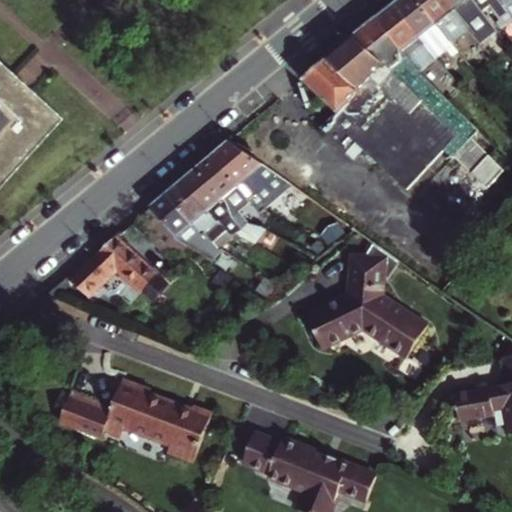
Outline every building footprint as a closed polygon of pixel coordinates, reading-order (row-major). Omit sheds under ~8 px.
[(419,0),(400,0),(395,4),(419,36),(437,22),(419,0)] [(447,0),(419,0),(437,22),(444,32),(452,42),(465,32),(462,28),(466,24),(454,8),(447,0)] [(447,0),(454,8),(464,0),(447,0)] [(419,36),(395,4),(377,18),(390,33),(401,48),(419,36)] [(470,28),(481,40),(495,30),(484,16),(470,28)] [(418,78),(384,38),(390,33),(377,18),(355,36),(408,86),(418,78)] [(465,57),(452,42),(444,32),(432,40),(452,66),(465,57)] [(355,36),(326,59),(433,159),(458,132),(408,86),(355,36)] [(414,62),(420,57),(417,52),(410,57),(414,62)] [(417,65),(430,79),(441,71),(430,56),(424,61),(417,65)] [(417,65),(424,61),(420,57),(414,62),(417,65)] [(407,187),(433,159),(326,59),(302,80),(336,113),(320,129),(352,159),(364,146),(407,187)] [(0,70),(0,167),(48,116),(12,82),(0,70)] [(456,105),(430,79),(426,83),(430,86),(427,90),(450,112),(456,105)] [(257,169),(263,164),(231,142),(229,140),(214,153),(240,183),(251,196),(264,211),(270,206),(258,193),(269,184),(257,169)] [(229,193),(240,183),(214,153),(199,166),(224,197),(229,193)] [(224,197),(199,166),(184,179),(208,210),(224,197)] [(208,210),(184,179),(168,192),(194,222),(208,210)] [(239,206),(251,196),(240,183),(229,193),(239,206)] [(187,242),(208,256),(219,247),(209,235),(203,239),(191,225),(194,222),(168,192),(153,205),(163,218),(176,234),(187,242)] [(150,230),(154,226),(163,218),(153,205),(139,217),(150,230)] [(233,216),(244,226),(248,222),(239,211),(233,216)] [(244,226),(233,216),(224,224),(234,235),(244,226)] [(163,218),(154,226),(176,252),(187,242),(176,234),(163,218)] [(209,235),(219,247),(229,239),(219,228),(209,235)] [(117,236),(102,249),(74,274),(91,293),(121,265),(152,292),(156,288),(151,284),(160,272),(117,236)] [(316,330),(365,323),(405,351),(427,319),(384,292),(381,276),(378,262),(382,262),(390,251),(371,238),(365,246),(353,248),(359,286),(311,293),(316,330)] [(378,262),(381,276),(396,255),(390,251),(382,262),(378,262)] [(511,338),(502,352),(507,377),(511,375),(511,338)] [(511,375),(507,377),(456,388),(458,398),(453,403),(458,408),(460,417),(493,411),(495,422),(509,420),(510,428),(511,427),(511,375)] [(110,429),(126,435),(128,428),(172,445),(170,451),(197,461),(215,412),(196,405),(194,409),(152,394),(154,390),(127,380),(116,408),(75,393),(64,423),(107,438),(110,429)] [(248,462),(273,471),(272,475),(309,488),(302,506),(319,511),(333,511),(342,487),(369,497),(378,472),(323,450),(322,453),(285,439),(283,443),(258,433),(248,462)]
